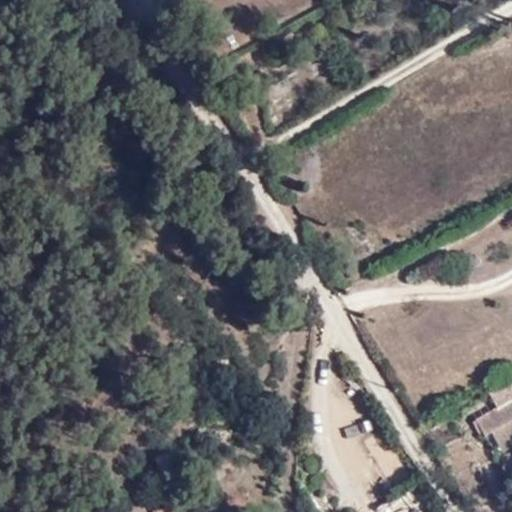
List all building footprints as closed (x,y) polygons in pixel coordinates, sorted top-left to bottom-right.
[(345,242),(363,262),(377,250),(359,230),(345,242)] [(496,406),(472,419),(480,436),(490,431),(511,417),(511,379),(489,393),(496,406)] [(511,417),(490,431),(502,450),(511,443),(511,417)] [(157,447),(158,453),(176,443),(157,447)] [(192,511),(176,443),(158,453),(172,511),(192,511)]
